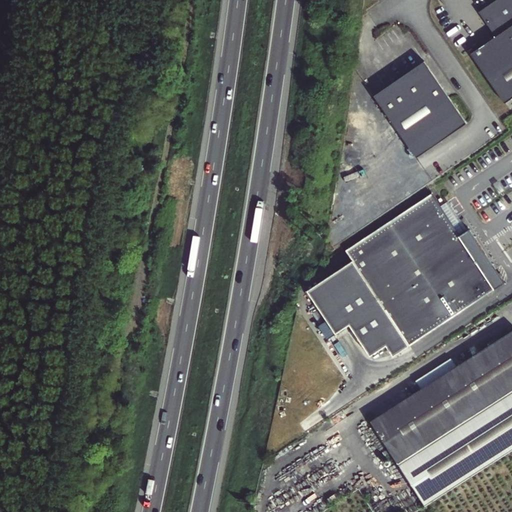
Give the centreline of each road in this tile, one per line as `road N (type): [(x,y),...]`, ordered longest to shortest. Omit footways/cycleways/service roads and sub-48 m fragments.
road 1 (motorway): [(199,511),(285,0)]
road 2 (motorway): [(237,0),(151,511)]
